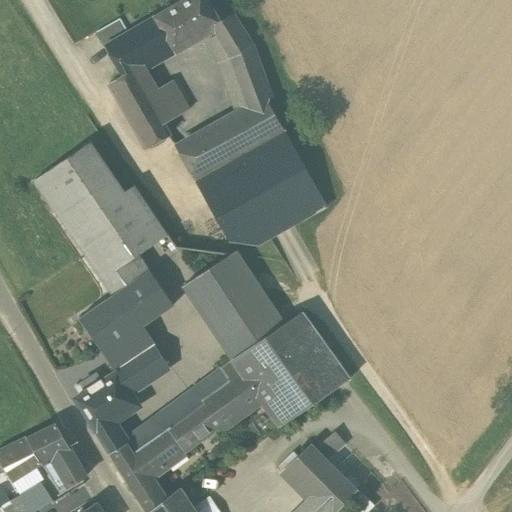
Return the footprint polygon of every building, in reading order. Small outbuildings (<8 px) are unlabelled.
[(205,0),(186,0),(156,18),(173,49),(176,53),(197,41),(196,36),(216,25),(219,23),(205,0)] [(232,14),(219,23),(216,25),(219,32),(216,34),(230,58),(250,109),(178,149),(230,242),(257,245),(269,239),(298,282),(319,271),(293,225),(326,207),(267,101),(270,96),(251,45),(232,14)] [(173,49),(156,18),(129,33),(120,20),(96,33),(123,76),(110,84),(146,150),(168,137),(162,127),(189,111),(172,82),(145,96),(133,73),(173,49)] [(124,194),(91,145),(38,180),(115,296),(150,273),(139,256),(169,235),(134,186),(124,194)] [(189,292),(234,358),(289,321),(242,256),(189,292)] [(84,331),(113,376),(154,350),(145,338),(181,314),(150,273),(115,296),(122,305),(84,331)] [(234,358),(231,360),(261,403),(279,427),(349,380),(301,313),(289,321),(234,358)] [(113,376),(79,399),(110,455),(125,446),(116,434),(121,431),(116,422),(128,415),(117,399),(166,366),(154,350),(113,376)] [(230,382),(203,401),(205,404),(132,456),(147,477),(219,424),(223,430),(261,403),(231,360),(220,368),(230,382)] [(69,449),(56,426),(26,441),(41,464),(59,493),(68,488),(86,477),(69,449)] [(0,462),(12,483),(41,464),(26,441),(26,440),(16,445),(16,444),(0,451),(0,462)] [(336,511),(360,485),(312,440),(277,474),(299,497),(286,511),(336,511)] [(132,456),(125,446),(110,455),(147,511),(148,511),(163,501),(132,456)] [(8,503),(0,508),(0,510),(1,511),(37,511),(57,501),(43,480),(8,503)] [(163,501),(148,511),(195,511),(178,490),(163,501)] [(0,508),(8,503),(1,491),(0,491),(0,508)]
